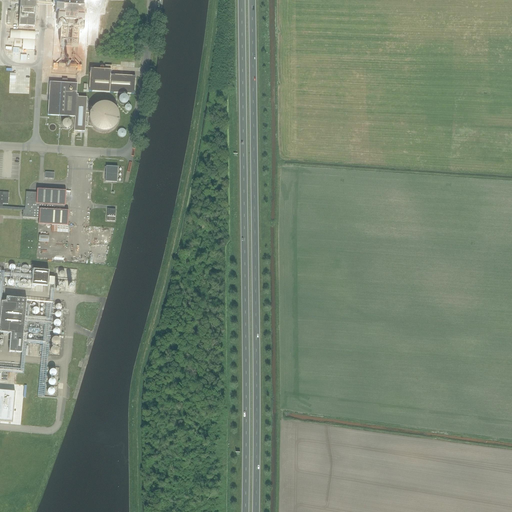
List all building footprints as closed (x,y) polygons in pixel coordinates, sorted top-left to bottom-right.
[(35,26),(36,0),(20,0),(19,25),(35,26)] [(83,0),(53,0),(53,7),(55,7),(55,13),(58,14),(58,22),(82,23),(83,0)] [(35,32),(11,30),(10,38),(6,38),(6,41),(5,41),(5,44),(6,44),(5,51),(11,51),(12,45),(14,45),(14,47),(22,47),(22,39),(23,39),(23,49),(34,50),(35,32)] [(91,68),(89,91),(134,94),(135,77),(111,75),(111,70),(91,68)] [(85,132),(87,98),(78,97),(78,95),(76,94),(77,84),(50,82),(48,115),(75,117),(74,131),(85,132)] [(93,119),(121,119),(121,102),(93,102),(93,119)] [(106,166),(105,181),(117,182),(118,167),(106,166)] [(0,208),(23,210),(22,217),(38,218),(38,224),(67,226),(68,211),(64,211),(64,206),(65,206),(66,191),(36,189),(36,193),(25,192),(24,208),(3,207),(3,203),(8,204),(9,192),(0,191),(0,208)] [(115,221),(116,209),(108,209),(107,221),(115,221)] [(33,269),(32,285),(47,286),(49,271),(33,269)] [(22,353),(26,299),(7,297),(6,302),(2,301),(0,319),(0,331),(11,333),(9,351),(22,353)] [(60,341),(60,340),(60,339),(59,339),(59,338),(58,338),(58,337),(57,337),(56,337),(55,337),(54,337),(53,338),(53,339),(52,339),(52,340),(52,341),(52,342),(52,343),(52,344),(53,344),(53,345),(54,345),(55,346),(56,346),(57,346),(58,345),(59,344),(60,344),(60,343),(60,342),(60,341)] [(59,351),(59,350),(59,349),(59,348),(58,348),(58,347),(57,347),(56,347),(55,347),(54,347),(53,347),(52,348),(51,348),(51,349),(51,350),(51,351),(51,352),(51,353),(52,354),(53,354),(53,355),(54,355),(55,355),(56,355),(57,355),(58,354),(59,353),(59,352),(59,351)] [(52,375),(55,375),(55,378),(52,378),(51,387),(49,386),(48,393),(56,394),(59,370),(53,369),(52,375)] [(0,420),(12,422),(15,391),(0,389),(0,420)]
